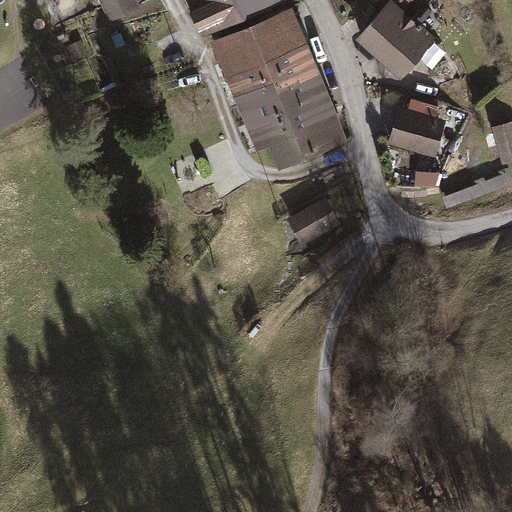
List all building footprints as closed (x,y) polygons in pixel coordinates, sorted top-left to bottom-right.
[(137,0),(95,0),(103,19),(139,4),(137,0)] [(186,0),(201,34),(284,0),(186,0)] [(435,48),(388,4),(357,37),(404,80),(435,48)] [(297,5),(207,39),(247,143),(270,134),(282,164),(348,139),(297,5)] [(18,57),(0,67),(0,128),(44,105),(18,57)] [(447,122),(400,108),(387,149),(435,163),(447,122)] [(511,125),(490,133),(504,171),(511,167),(511,125)] [(476,147),(466,143),(451,180),(462,184),(476,147)] [(418,173),(403,171),(402,188),(417,189),(418,173)] [(511,188),(508,179),(447,202),(453,217),(511,194),(511,188)] [(323,199),(285,222),(303,250),(340,226),(323,199)]
